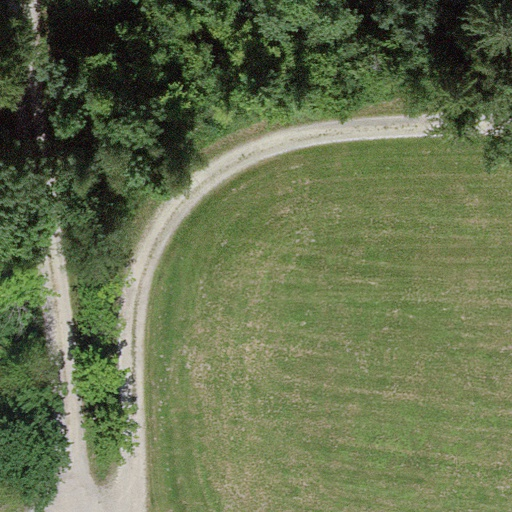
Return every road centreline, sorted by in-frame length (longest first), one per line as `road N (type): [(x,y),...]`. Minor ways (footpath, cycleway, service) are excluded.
road 1 (track): [(116,511),(134,464),(136,329),(152,241),(208,177),(293,140),(511,125)]
road 2 (track): [(28,0),(77,511)]
